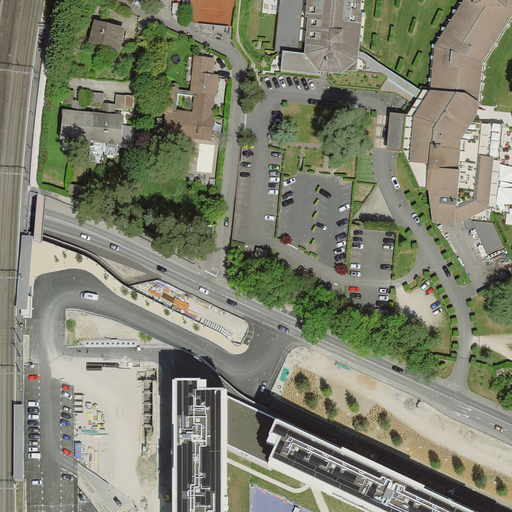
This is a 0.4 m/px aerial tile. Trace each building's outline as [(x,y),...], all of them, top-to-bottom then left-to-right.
[(278,0),(274,51),(297,54),(297,52),(304,53),(317,69),(339,72),(355,59),(359,13),(356,13),(357,0),(278,0)] [(462,0),(434,45),(430,90),(422,90),(406,114),(389,113),(385,150),(403,151),(418,188),(428,189),(432,222),(437,222),(453,224),(470,217),(487,255),(504,247),(493,224),(491,223),(492,213),(492,208),(495,208),(500,150),(489,149),(491,124),(472,122),(474,106),(480,106),(483,63),(511,18),(511,2),(508,0),(462,0)] [(86,17),(90,8),(83,5),(79,13),(86,17)] [(127,30),(97,23),(92,43),(121,50),(127,30)] [(216,60),(197,58),(193,92),(198,93),(198,97),(196,114),(178,112),(180,95),(180,90),(161,88),(158,114),(168,115),(165,136),(214,142),(216,117),(214,116),(216,95),(218,95),(220,77),(214,76),(216,60)] [(74,105),(74,102),(75,92),(66,91),(65,104),(74,105)] [(105,104),(106,94),(87,93),(86,103),(86,105),(105,107),(105,104)] [(117,95),(116,105),(116,108),(135,110),(135,115),(143,116),(145,98),(117,95)] [(63,139),(77,140),(81,102),(74,102),(74,105),(73,112),(65,111),(63,139)] [(77,140),(91,141),(94,114),(85,113),(86,105),(86,103),(81,102),(77,140)] [(91,141),(107,143),(111,105),(105,104),(105,107),(104,115),(94,114),(91,141)] [(116,105),(111,105),(107,143),(123,144),(125,117),(115,116),(116,108),(116,105)] [(33,236),(22,235),(16,309),(27,310),(30,271),(33,236)] [(268,252),(258,249),(256,258),(267,261),(270,252),(268,252)] [(173,379),(172,511),(227,511),(227,447),(228,395),(228,389),(205,389),(205,379),(173,379)] [(227,447),(267,466),(287,424),(255,408),(228,395),(227,447)] [(477,511),(287,424),(267,466),(365,511),(477,511)]
